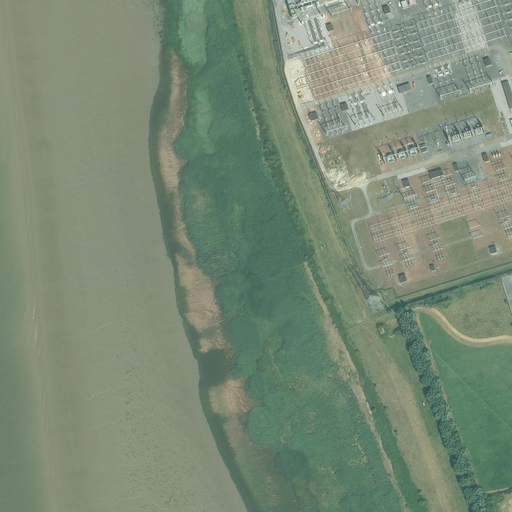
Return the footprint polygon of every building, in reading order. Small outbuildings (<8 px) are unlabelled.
[(335,1),(323,5),(325,11),(337,7),(335,1)] [(511,93),(508,82),(502,84),(511,110),(511,109),(511,93)] [(411,90),(409,84),(398,88),(399,93),(411,90)] [(309,115),(311,122),(318,119),(316,113),(309,115)] [(444,176),(442,170),(429,174),(431,180),(444,176)] [(381,328),(378,329),(381,336),(384,334),(385,336),(386,336),(383,328),(381,328)]
